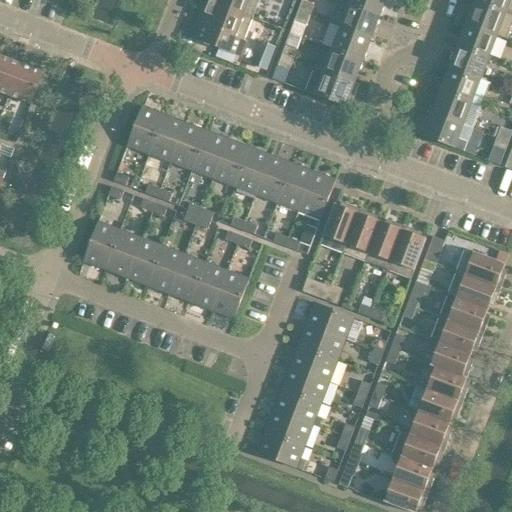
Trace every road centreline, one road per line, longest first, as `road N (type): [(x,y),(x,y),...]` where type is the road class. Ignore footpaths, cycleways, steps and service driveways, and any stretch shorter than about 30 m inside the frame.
road 1 (residential): [(49,277),(128,60)]
road 2 (residential): [(264,356),(49,277)]
road 3 (residential): [(363,151),(152,69)]
road 4 (residential): [(363,151),(394,67),(434,44),(450,0)]
road 5 (residential): [(450,511),(511,339)]
road 6 (residential): [(511,207),(363,151)]
road 7 (residential): [(0,409),(49,277)]
road 8 (residential): [(128,60),(0,12)]
